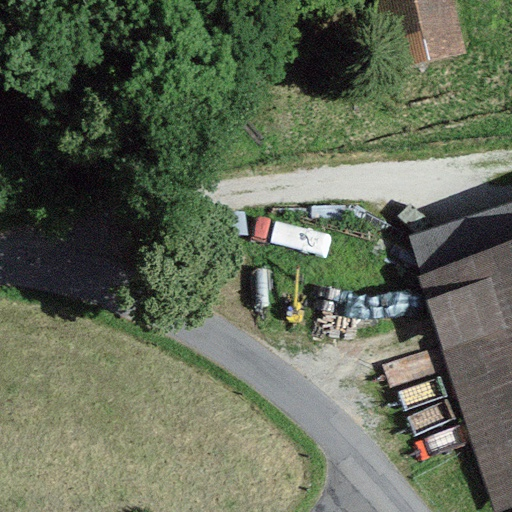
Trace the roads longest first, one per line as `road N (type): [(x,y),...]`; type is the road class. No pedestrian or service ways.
road 1 (unclassified): [(0,266),(74,273),(188,319),(276,376),(407,511)]
road 2 (track): [(74,273),(166,206),(511,166)]
